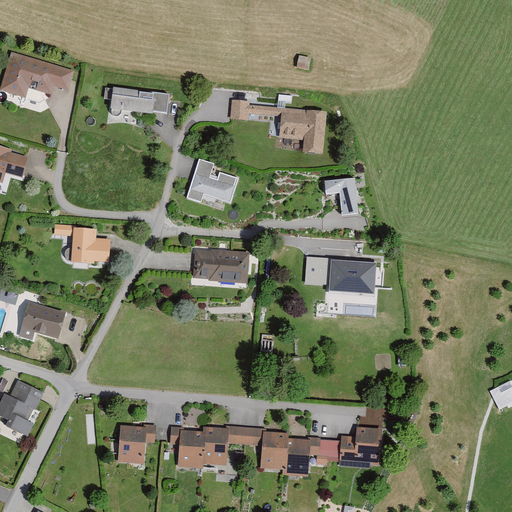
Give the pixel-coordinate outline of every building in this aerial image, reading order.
[(70,73),(7,54),(0,79),(0,93),(22,100),(25,89),(47,96),(49,88),(64,93),(70,73)] [(165,97),(108,91),(106,111),(147,116),(147,113),(164,114),(165,97)] [(321,113),(229,104),(227,121),(245,122),(246,116),(276,119),(274,139),(300,142),(299,155),(317,156),(321,113)] [(9,151),(0,148),(0,186),(3,176),(17,180),(23,160),(8,155),(9,151)] [(215,164),(200,160),(189,198),(215,205),(217,199),(233,204),(240,179),(221,174),(219,180),(211,178),(215,164)] [(359,178),(326,181),(327,196),(340,194),(342,216),(362,214),(359,178)] [(173,209),(177,195),(170,193),(166,207),(173,209)] [(50,236),(66,237),(64,264),(88,266),(88,262),(102,263),(103,241),(90,240),(91,231),(68,230),(68,227),(51,226),(50,236)] [(207,251),(191,250),(189,279),(204,280),(204,282),(244,285),(246,253),(207,251)] [(318,279),(319,260),(302,260),(302,278),(318,279)] [(354,265),(327,264),(326,285),(353,286),(353,292),(372,293),(374,262),(354,261),(354,265)] [(60,315),(24,305),(14,339),(29,344),(32,336),(53,342),(60,315)] [(499,410),(511,404),(511,380),(490,390),(499,410)] [(40,394),(14,382),(7,398),(0,395),(0,396),(0,419),(7,422),(4,430),(24,439),(30,424),(21,419),(26,408),(32,411),(40,394)] [(151,445),(152,427),(141,426),(140,429),(116,428),(114,464),(142,466),(143,444),(151,445)] [(181,430),(169,429),(168,447),(175,447),(174,469),(199,471),(200,465),(223,467),(224,445),(256,447),(255,470),(279,471),(279,477),(303,478),(304,457),(316,458),(316,456),(335,457),(335,463),(367,465),(367,468),(374,469),(376,431),(351,430),(351,439),(337,438),(336,443),(317,442),(317,439),(305,439),(305,441),(283,440),(283,435),(264,434),(264,430),(223,428),(223,430),(199,429),(198,434),(181,433),(181,430)]
